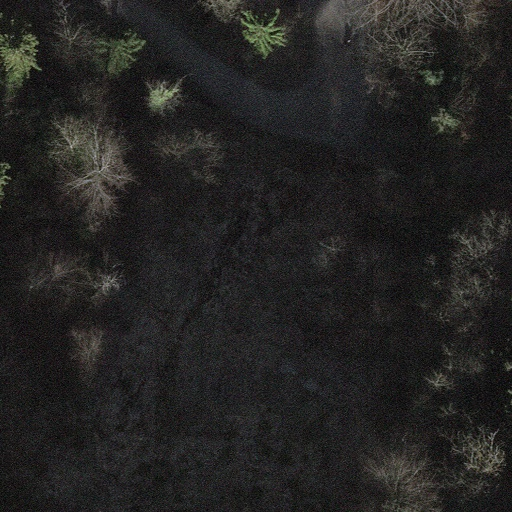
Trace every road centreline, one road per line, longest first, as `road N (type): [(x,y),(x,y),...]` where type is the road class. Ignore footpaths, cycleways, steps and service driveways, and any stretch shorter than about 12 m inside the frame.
road 1 (track): [(112,0),(236,98),(297,111),(338,91),(351,55),(342,4)]
road 2 (track): [(297,111),(357,134),(378,154),(454,176),(511,165)]
